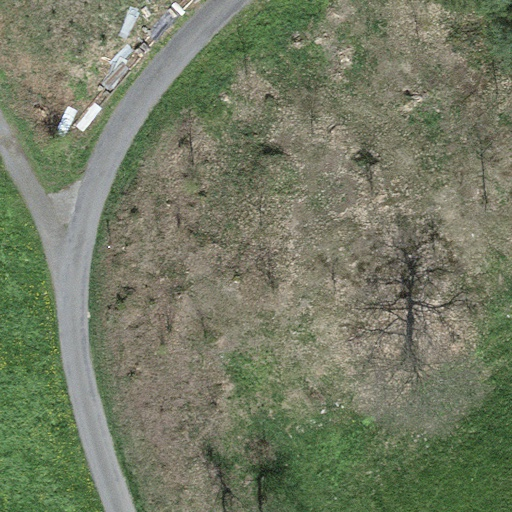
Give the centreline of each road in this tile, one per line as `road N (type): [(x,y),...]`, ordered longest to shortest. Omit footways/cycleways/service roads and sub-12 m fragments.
road 1 (unclassified): [(118,511),(70,270),(113,134),(200,24),(230,0)]
road 2 (track): [(70,270),(0,137)]
